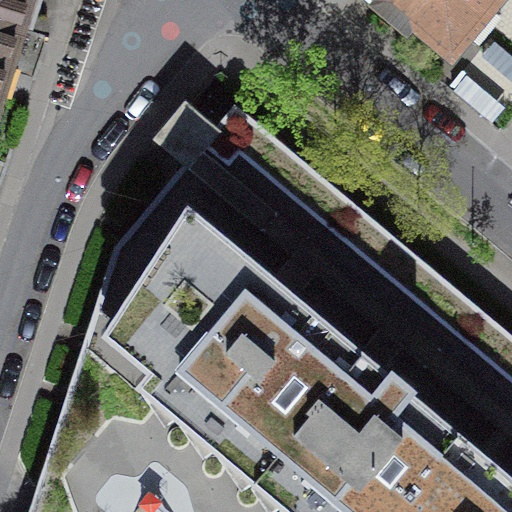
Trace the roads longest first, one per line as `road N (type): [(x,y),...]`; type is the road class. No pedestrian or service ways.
road 1 (residential): [(0,356),(76,159),(178,15),(203,0)]
road 2 (residential): [(511,210),(260,0)]
